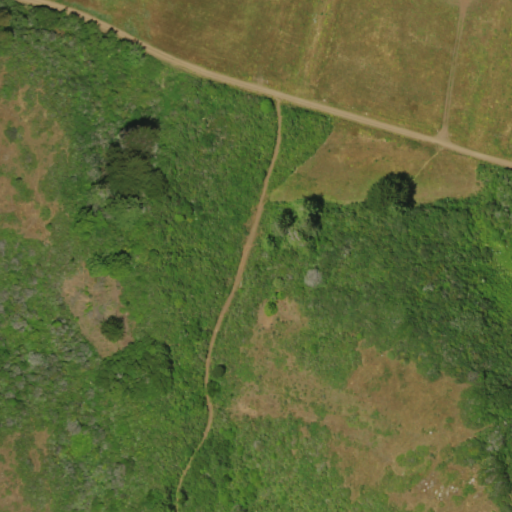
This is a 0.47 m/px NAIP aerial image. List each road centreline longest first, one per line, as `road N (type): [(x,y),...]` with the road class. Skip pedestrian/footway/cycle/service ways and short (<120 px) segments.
road 1 (track): [(33,0),(209,74),(511,165)]
road 2 (track): [(438,143),(463,0)]
